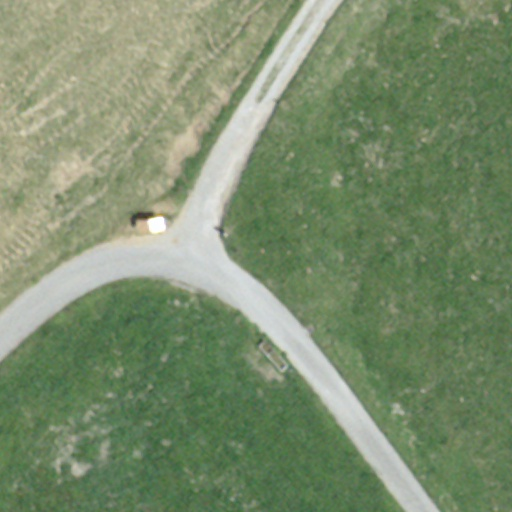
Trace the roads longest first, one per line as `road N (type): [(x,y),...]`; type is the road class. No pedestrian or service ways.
road 1 (track): [(420,511),(294,337),(196,261)]
road 2 (track): [(196,261),(298,0)]
road 3 (track): [(196,261),(133,258),(48,300),(0,344)]
